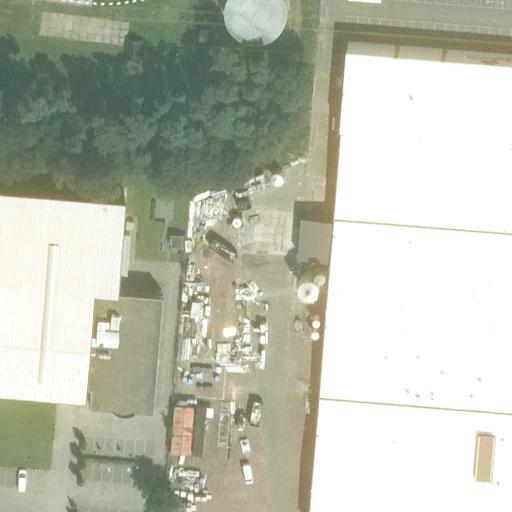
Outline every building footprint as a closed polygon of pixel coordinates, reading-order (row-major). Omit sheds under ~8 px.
[(144,40),(125,38),(123,58),(142,60),(144,40)] [(511,511),(511,54),(348,41),(341,122),(343,122),(335,213),(332,254),(310,511),(511,511)] [(272,170),(271,172),(272,173),(272,174),(272,175),(273,175),(274,176),(275,177),(276,177),(277,178),(278,178),(279,178),(280,177),(281,177),(282,176),(282,175),(283,175),(283,174),(284,173),(284,172),(284,170),(283,169),(283,168),(282,168),(282,167),(281,166),(280,166),(279,165),(278,165),(277,165),(276,166),(275,166),(274,167),(273,168),(272,168),(272,169),(272,170)] [(88,401),(112,403),(115,405),(119,406),(126,407),(130,406),(133,404),(152,406),(162,289),(115,286),(123,187),(0,177),(0,376),(48,381),(83,383),(83,381),(89,382),(88,401)] [(303,211),(300,251),(332,254),(335,213),(303,211)] [(316,263),(316,264),(316,265),(316,266),(317,267),(318,268),(319,269),(320,269),(321,269),(322,270),(323,269),(324,269),(325,269),(326,268),(326,267),(327,267),(327,266),(328,265),(328,264),(328,263),(327,262),(327,261),(326,260),(326,259),(325,259),(324,258),(323,258),(322,258),(321,258),(320,258),(319,259),(318,259),(317,260),(317,261),(316,262),(316,263)] [(299,277),(299,279),(299,281),(300,282),(300,284),(301,286),(303,287),(304,288),(306,289),(308,289),(310,289),(311,289),(313,289),(315,288),(316,287),(318,286),(319,284),(320,282),(320,281),(320,279),(320,277),(320,275),(319,273),(318,272),(316,271),(315,269),(313,269),(311,268),(310,268),(308,268),(306,269),(304,269),(303,271),(301,272),(300,273),(300,275),(299,277)]
